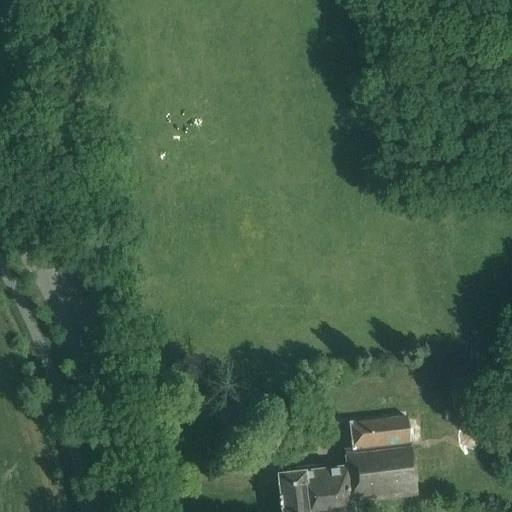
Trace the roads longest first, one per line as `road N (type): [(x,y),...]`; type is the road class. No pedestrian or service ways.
road 1 (unclassified): [(56,0),(87,264),(64,311)]
road 2 (track): [(90,380),(147,380),(208,404),(256,451),(273,511)]
road 3 (unclassified): [(64,311),(100,408),(113,511)]
